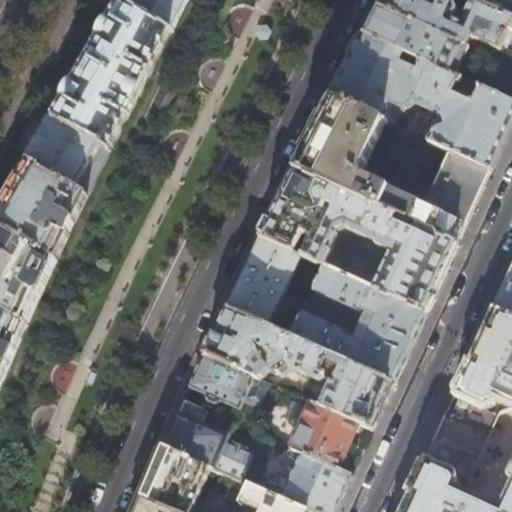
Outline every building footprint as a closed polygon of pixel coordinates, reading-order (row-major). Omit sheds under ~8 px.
[(122,0),(121,3),(170,31),(186,0),(122,0)] [(384,0),(382,6),(366,37),(460,81),(474,52),(471,50),(475,41),(511,58),(511,21),(463,0),(384,0)] [(511,0),(463,0),(511,21),(511,0)] [(170,31),(121,3),(88,59),(54,119),(101,147),(109,151),(170,31)] [(511,104),(480,90),(460,81),(366,37),(351,67),(334,100),(387,124),(388,125),(391,118),(394,118),(399,116),(403,111),(404,111),(406,108),(410,106),(414,103),(440,115),(442,123),(439,123),(435,126),(431,145),(451,154),(492,173),(507,140),(511,130),(511,104)] [(511,66),(495,58),(480,90),(511,104),(511,66)] [(362,176),(387,124),(334,100),(315,135),(296,173),(458,247),(474,212),(492,173),(451,154),(426,207),(362,176)] [(93,179),(99,166),(101,167),(109,151),(101,147),(54,119),(46,134),(43,133),(40,134),(35,143),(36,146),(38,147),(29,162),(76,189),(87,195),(94,180),(93,179)] [(76,189),(29,162),(9,197),(0,212),(0,228),(21,241),(30,246),(57,261),(87,195),(76,189)] [(279,206),(262,240),(302,258),(324,268),(338,238),(336,235),(344,231),(361,238),(358,244),(371,250),(374,244),(391,252),(385,267),(377,263),(372,274),(380,278),(374,291),(427,315),(443,279),(458,247),(296,173),(279,206)] [(21,241),(0,228),(0,309),(28,325),(57,261),(30,246),(20,264),(11,259),(21,241)] [(268,330),(302,258),(262,240),(246,273),(227,312),(268,330)] [(374,291),(324,268),(311,296),(308,302),(295,330),(291,340),(394,386),(407,359),(427,315),(374,291)] [(511,289),(501,314),(511,318),(511,289)] [(0,390),(28,325),(0,309),(0,390)] [(511,511),(511,318),(501,314),(495,311),(402,511),(511,511)] [(394,386),(291,340),(278,334),(268,330),(227,312),(217,333),(206,357),(255,379),(263,383),(266,383),(270,381),(271,379),(272,375),(274,376),(282,376),(289,374),(291,372),(322,386),(327,384),(328,382),(337,386),(327,411),(357,424),(373,432),(385,406),(394,386)] [(282,325),(278,334),(291,340),(295,330),(282,325)] [(255,379),(206,357),(197,377),(192,389),(237,409),(243,407),(255,379)] [(173,431),(165,449),(205,466),(209,458),(217,461),(227,440),(234,423),(185,403),(173,431)] [(348,447),(357,424),(327,411),(311,404),(291,449),(300,453),(337,470),(348,447)] [(227,440),(217,461),(213,470),(241,483),(255,451),(227,440)] [(190,511),(210,469),(205,466),(165,449),(152,480),(139,511),(190,511)] [(353,477),(337,470),(300,453),(278,499),(307,511),(308,511),(336,511),(340,504),(353,477)] [(307,511),(278,499),(246,485),(238,502),(260,511),(307,511)]
